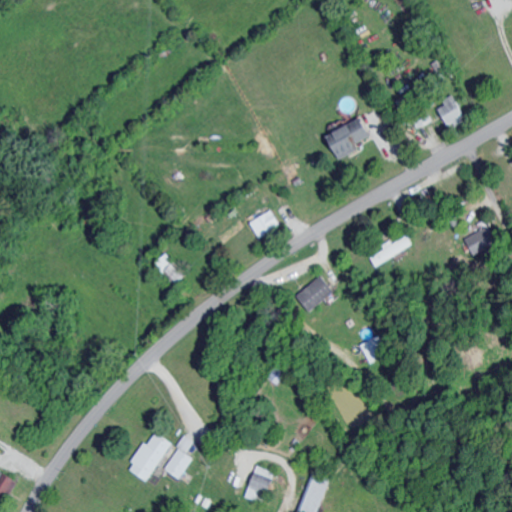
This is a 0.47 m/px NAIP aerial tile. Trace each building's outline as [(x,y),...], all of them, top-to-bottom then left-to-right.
[(440,98),(441,108),(435,108),(436,120),(444,119),(444,122),(458,120),(455,96),(440,98)] [(431,119),(422,103),(405,113),(414,129),(431,119)] [(356,149),(353,145),(369,135),(357,116),(325,136),(328,141),(323,145),(334,163),(356,149)] [(260,238),(283,227),(276,210),(253,221),(260,238)] [(465,239),(474,257),(500,243),(492,226),(465,239)] [(380,266),(417,244),(411,234),(374,256),(380,266)] [(304,290),(319,306),(337,289),(323,273),(304,290)] [(131,467),(150,480),(177,443),(158,429),(131,467)] [(186,478),(196,456),(190,453),(197,439),(184,433),(168,471),(186,478)] [(250,497),(265,501),(268,492),(274,493),(281,471),(260,465),(250,497)] [(13,475),(0,467),(0,496),(1,497),(13,475)] [(324,511),(334,475),(320,472),(315,494),(310,492),(306,510),(311,511),(324,511)]
